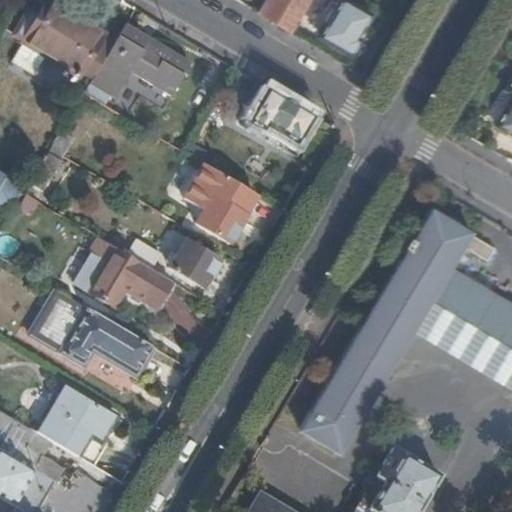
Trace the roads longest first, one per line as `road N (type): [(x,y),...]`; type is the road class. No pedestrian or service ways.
road 1 (unknown): [(226,402),(299,461),(337,470),(399,394),(416,389),(432,396),(470,418),(480,436),(443,511)]
road 2 (secondary): [(197,450),(388,128)]
road 3 (residential): [(174,0),(388,128)]
road 4 (secondary): [(388,128),(463,0)]
road 5 (residential): [(388,128),(511,199)]
